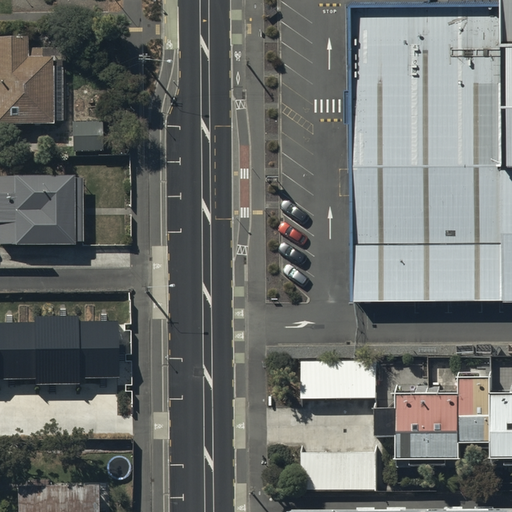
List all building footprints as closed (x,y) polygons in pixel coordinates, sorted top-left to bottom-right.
[(354,302),(511,301),(511,0),(502,0),(502,8),(351,14),(354,302)] [(0,128),(51,129),(51,61),(42,61),(42,51),(27,51),(27,42),(0,42),(0,128)] [(101,125),(72,125),(72,153),(101,153),(101,125)] [(0,247),(71,247),(71,181),(0,181),(0,247)] [(0,378),(36,378),(36,384),(81,383),(81,378),(119,377),(118,320),(79,321),(78,315),(34,316),(34,322),(0,322),(0,378)] [(301,362),(301,403),(376,404),(377,363),(301,362)] [(395,443),(395,466),(461,465),(461,451),(492,451),(492,466),(511,465),(511,399),(492,400),(492,384),(459,384),(459,399),(397,400),(397,414),(375,414),(376,444),(395,443)] [(301,452),(300,494),(375,495),(376,454),(301,452)] [(109,511),(109,493),(17,493),(17,511),(109,511)] [(511,511),(511,494),(286,496),(286,511),(511,511)]
